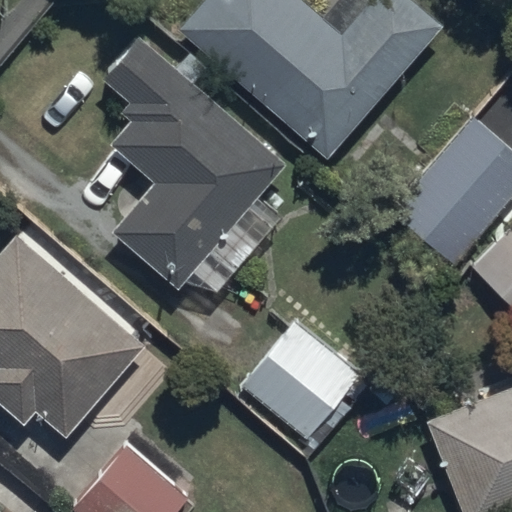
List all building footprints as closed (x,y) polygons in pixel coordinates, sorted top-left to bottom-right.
[(449,17),(443,12),(427,0),(363,0),(343,25),(313,0),(200,0),(179,25),(334,153),(449,17)] [(177,58),(141,28),(103,75),(130,97),(123,105),(132,112),(114,134),(160,171),(116,224),(181,277),(191,264),(218,286),(282,207),(259,188),(286,154),(196,80),(210,63),(188,45),(177,58)] [(511,201),(511,145),(472,110),(389,207),(457,265),(511,201)] [(511,217),(452,277),(511,338),(511,217)] [(146,340),(17,229),(0,248),(0,391),(29,416),(40,404),(69,429),(146,340)] [(314,433),(362,370),(289,314),(241,377),(314,433)] [(511,378),(511,377),(476,390),(479,396),(430,415),(468,511),(494,511),(511,505),(511,378)] [(170,511),(189,489),(127,439),(78,500),(92,511),(170,511)]
